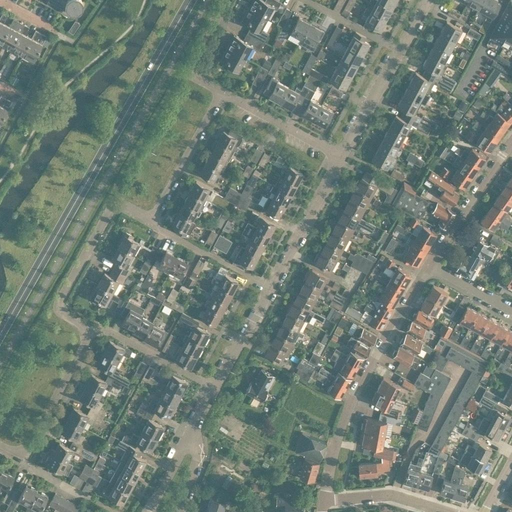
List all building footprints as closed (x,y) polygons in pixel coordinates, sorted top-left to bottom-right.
[(66,0),(49,0),(47,5),(68,16),(70,12),(72,12),(73,12),(74,12),(75,12),(76,12),(77,12),(79,11),(79,10),(80,10),(80,9),(81,8),(82,7),(82,6),(82,5),(82,4),(82,3),(82,2),(81,1),(81,0),(80,0),(67,0),(66,0)] [(262,0),(252,0),(248,9),(253,11),(267,19),(273,8),(276,10),(279,5),(281,2),(280,2),(276,0),(269,0),(268,3),(262,0)] [(337,0),(333,8),(338,11),(344,0),(337,0)] [(351,0),(348,0),(341,13),(346,16),(354,1),(351,0)] [(370,10),(386,19),(392,8),(377,0),(370,0),(369,2),(374,4),(370,10)] [(478,8),(482,0),(468,0),(467,3),(478,8)] [(482,0),(478,8),(488,13),(485,19),(490,22),(500,3),(497,1),(497,0),(482,0)] [(511,1),(510,0),(509,0),(490,37),(511,49),(511,1)] [(292,11),(286,8),(277,24),(283,27),(292,11)] [(386,19),(370,10),(366,8),(363,13),(368,15),(364,21),(380,30),(386,19)] [(459,19),(461,14),(450,8),(447,13),(459,19)] [(254,29),(251,36),(265,43),(269,34),(261,30),(267,19),(248,9),(241,22),(254,29)] [(2,13),(0,17),(0,42),(1,43),(9,26),(3,23),(7,15),(2,13)] [(459,19),(464,22),(467,17),(461,14),(459,19)] [(290,33),(301,39),(309,24),(298,18),(290,33)] [(11,49),(24,25),(18,22),(18,21),(13,19),(9,26),(1,43),(0,44),(0,45),(7,49),(8,47),(11,49)] [(478,30),(484,33),(485,32),(490,22),(484,19),(478,30)] [(80,24),(75,20),(68,31),(73,34),(80,24)] [(446,21),(440,32),(455,40),(462,29),(446,21)] [(18,52),(23,55),(32,38),(25,34),(29,27),(24,24),(24,25),(11,49),(10,51),(17,54),(18,52)] [(301,39),(298,44),(313,52),(319,41),(324,32),(320,30),(320,29),(309,24),(301,39)] [(335,26),(329,37),(335,40),(341,29),(335,26)] [(282,42),(288,31),(282,28),(276,39),(282,42)] [(466,33),(478,40),(481,34),(469,28),(466,33)] [(46,37),(40,33),(36,30),(32,38),(23,55),(22,57),(33,63),(46,37)] [(434,43),(450,51),(455,40),(440,32),(434,43)] [(354,35),(347,47),(363,55),(369,43),(354,35)] [(227,48),(246,59),(252,48),(260,52),(265,43),(251,36),(247,43),(234,36),(227,48)] [(335,40),(329,37),(327,43),(333,46),(335,40)] [(428,54),(444,62),(450,51),(434,43),(428,54)] [(347,47),(342,57),(357,65),(363,55),(347,47)] [(246,59),(227,48),(220,61),(233,68),(231,72),(240,77),(243,72),(240,70),(246,59)] [(315,58),(316,58),(320,60),(324,52),(319,50),(315,58)] [(462,58),(467,61),(471,53),(466,51),(462,58)] [(428,54),(422,65),(426,67),(424,71),(441,81),(452,86),(455,81),(444,75),(442,74),(447,64),(444,62),(428,54)] [(316,58),(315,58),(310,55),(301,70),(307,73),(310,67),(311,68),(316,58)] [(268,71),(267,73),(273,77),(282,60),(275,57),(271,65),(268,71)] [(336,69),(351,77),(357,65),(342,57),(336,69)] [(467,61),(462,58),(458,66),(463,68),(467,61)] [(265,60),(261,67),(268,71),(271,65),(270,64),(270,63),(265,60)] [(259,87),(267,73),(268,71),(261,67),(253,83),(259,87)] [(323,75),(317,71),(311,68),(310,67),(307,73),(309,74),(315,77),(320,80),(325,83),(328,78),(323,75)] [(345,88),(351,77),(336,69),(330,80),(345,88)] [(410,83),(428,93),(434,83),(438,86),(441,81),(424,71),(422,75),(416,72),(410,83)] [(291,109),(292,107),(298,110),(315,77),(309,74),(300,90),(295,88),(294,91),(288,88),(280,103),(291,109)] [(13,76),(9,83),(15,86),(19,80),(13,76)] [(263,92),(269,96),(269,97),(280,103),(288,88),(277,82),(277,80),(271,77),(263,92)] [(298,110),(303,113),(302,114),(313,120),(321,105),(310,99),(314,91),(314,92),(320,80),(315,77),(298,110)] [(485,82),(490,86),(494,80),(489,77),(485,82)] [(449,92),(452,86),(441,81),(438,86),(449,92)] [(410,83),(404,94),(421,103),(423,104),(424,105),(430,94),(428,93),(410,83)] [(328,92),(339,98),(342,92),(331,86),(328,92)] [(415,115),(421,103),(404,94),(397,105),(404,109),(401,113),(418,122),(420,118),(415,115)] [(0,97),(0,123),(8,109),(11,102),(5,98),(1,96),(0,97)] [(495,112),(496,113),(497,112),(510,121),(511,122),(511,121),(511,106),(510,104),(505,109),(500,104),(498,107),(495,112)] [(333,111),(321,105),(313,120),(325,126),(333,111)] [(482,111),(479,116),(486,120),(487,119),(489,116),(482,111)] [(487,119),(486,120),(489,123),(502,131),(509,121),(511,123),(511,122),(510,121),(500,114),(497,112),(496,113),(493,117),(489,115),(489,116),(487,119)] [(395,115),(389,126),(405,135),(411,123),(416,126),(418,122),(401,113),(399,117),(395,115)] [(418,122),(430,128),(433,121),(422,115),(420,118),(418,122)] [(476,121),(473,125),(479,129),(482,125),(476,121)] [(427,134),(430,128),(418,122),(416,126),(415,128),(427,134)] [(489,123),(483,132),(496,141),(502,131),(489,123)] [(389,126),(383,137),(399,146),(404,148),(406,144),(401,141),(405,135),(389,126)] [(224,131),(218,142),(233,150),(238,152),(240,148),(237,146),(239,145),(242,140),(241,138),(242,136),(230,130),(228,134),(224,131)] [(464,136),(471,141),(475,135),(469,130),(464,136)] [(476,142),(475,144),(485,152),(487,150),(489,151),(496,141),(483,132),(476,142)] [(399,146),(383,137),(378,148),(393,156),(399,146)] [(215,140),(211,148),(214,150),(213,152),(228,160),(233,150),(218,142),(215,140)] [(442,144),(436,153),(442,157),(446,151),(448,148),(442,144)] [(453,145),(450,149),(459,155),(464,159),(477,167),(484,157),(472,149),(469,152),(465,149),(463,151),(453,145)] [(387,167),(393,156),(378,148),(371,159),(387,167)] [(256,149),(250,159),(250,160),(256,163),(262,152),(256,149)] [(207,162),(220,169),(222,171),(228,160),(213,152),(207,162)] [(263,153),(258,163),(258,164),(263,167),(269,156),(263,153)] [(412,154),(408,161),(413,164),(417,157),(417,156),(412,154)] [(455,161),(453,165),(458,168),(471,177),(477,167),(464,159),(459,155),(455,161)] [(417,157),(413,164),(420,168),(423,161),(417,157)] [(220,169),(207,162),(201,174),(217,182),(220,177),(216,176),(220,169)] [(283,171),(280,175),(297,184),(303,174),(290,166),(286,173),(283,171)] [(445,178),(450,172),(443,167),(438,173),(445,178)] [(451,178),(464,187),(471,177),(458,168),(451,178)] [(250,172),(244,169),(241,174),(247,178),(250,172)] [(393,169),(390,175),(401,181),(404,175),(393,169)] [(452,205),(458,195),(453,191),(456,188),(431,171),(426,179),(437,187),(436,188),(436,190),(436,193),(437,194),(439,195),(438,196),(452,205)] [(355,188),(369,196),(375,185),(390,193),(392,188),(378,180),(378,179),(365,172),(362,178),(361,178),(355,188)] [(280,175),(275,185),(291,194),(297,184),(280,175)] [(191,192),(204,199),(207,193),(211,195),(213,190),(197,181),(191,192)] [(403,182),(401,186),(411,192),(413,187),(403,182)] [(511,185),(508,182),(501,192),(511,199),(511,185)] [(285,205),(291,194),(275,185),(274,185),(268,196),(269,196),(272,198),(285,205)] [(392,203),(404,210),(420,218),(429,202),(411,192),(401,186),(392,203)] [(238,198),(241,193),(230,187),(227,192),(238,198)] [(369,196),(355,188),(350,199),(364,206),(369,196)] [(191,192),(185,203),(201,212),(205,206),(206,206),(209,202),(204,199),(191,192)] [(238,198),(227,192),(224,198),(235,204),(238,198)] [(511,199),(501,192),(494,201),(507,210),(511,205),(511,199)] [(251,199),(241,193),(238,198),(248,204),(251,199)] [(269,196),(263,207),(279,216),(285,205),(272,198),(269,196)] [(248,204),(238,198),(235,204),(245,209),(248,204)] [(344,209),(358,217),(364,206),(350,199),(344,209)] [(488,211),(508,226),(511,222),(503,216),(507,210),(494,201),(488,211)] [(185,203),(180,213),(195,221),(198,216),(199,216),(201,212),(185,203)] [(438,222),(446,227),(455,213),(447,208),(446,209),(436,203),(431,212),(441,218),(438,222)] [(239,210),(234,207),(231,213),(236,216),(239,210)] [(375,226),(358,217),(344,209),(342,213),(340,212),(336,219),(338,220),(358,231),(360,226),(371,232),(375,226)] [(506,230),(508,226),(488,211),(481,221),(493,230),(498,224),(506,230)] [(195,221),(180,213),(174,224),(176,225),(174,228),(173,229),(190,238),(192,234),(189,232),(195,221)] [(256,228),(269,235),(275,224),(258,215),(256,219),(260,221),(256,228)] [(413,217),(409,224),(415,227),(417,223),(419,221),(413,217)] [(223,223),(217,220),(214,225),(220,228),(223,223)] [(338,220),(333,230),(347,238),(350,232),(361,238),(363,233),(358,231),(338,220)] [(247,223),(241,233),(247,236),(263,245),(269,235),(256,228),(247,223)] [(415,227),(411,233),(429,243),(436,233),(422,225),(421,225),(417,223),(415,227)] [(392,232),(394,233),(396,229),(403,233),(405,229),(396,224),(392,232)] [(413,239),(410,245),(423,253),(429,243),(411,233),(405,229),(403,233),(413,239)] [(205,242),(211,245),(217,234),(211,230),(205,242)] [(327,241),(341,248),(347,238),(333,230),(327,241)] [(383,231),(377,241),(382,244),(388,233),(383,231)] [(119,248),(133,255),(139,244),(131,239),(133,237),(125,233),(120,242),(121,243),(119,248)] [(213,246),(213,247),(225,253),(231,242),(219,235),(213,246)] [(245,248),(258,256),(263,245),(247,236),(245,240),(248,242),(245,248)] [(493,236),(490,241),(499,246),(502,241),(493,236)] [(397,242),(391,238),(388,243),(394,247),(397,242)] [(468,255),(479,261),(486,266),(489,261),(491,262),(498,250),(477,238),(468,255)] [(321,251),(335,259),(341,248),(327,241),(321,251)] [(404,257),(402,261),(407,264),(410,260),(417,264),(423,253),(410,245),(403,256),(404,257)] [(241,247),(235,258),(239,260),(236,265),(243,270),(247,263),(252,266),(258,256),(245,248),(241,247)] [(114,269),(126,276),(130,269),(126,267),(133,255),(119,248),(113,259),(118,262),(114,269)] [(152,248),(144,262),(150,265),(157,252),(152,248)] [(317,254),(313,261),(329,270),(335,259),(321,251),(319,255),(317,254)] [(164,271),(168,274),(170,270),(177,258),(166,252),(159,264),(166,268),(164,271)] [(355,268),(361,256),(356,253),(355,256),(350,253),(347,259),(352,261),(350,265),(355,268)] [(372,262),(375,257),(367,253),(365,258),(367,259),(372,262)] [(462,260),(456,270),(470,278),(473,280),(476,273),(473,271),(479,261),(468,255),(464,261),(462,260)] [(361,256),(355,268),(360,270),(367,259),(365,258),(361,256)] [(177,258),(170,270),(176,274),(174,277),(179,280),(188,263),(177,258)] [(360,270),(366,273),(372,262),(367,259),(360,270)] [(387,259),(384,265),(390,269),(393,264),(394,263),(387,259)] [(198,260),(192,271),(197,274),(198,275),(204,263),(198,260)] [(350,267),(349,266),(344,264),(342,269),(347,272),(350,267)] [(393,264),(390,269),(394,271),(391,277),(400,282),(404,285),(411,274),(400,268),(397,266),(393,264)] [(213,276),(211,281),(216,283),(232,292),(238,282),(225,275),(227,271),(220,268),(215,277),(213,276)] [(98,285),(112,292),(118,281),(122,283),(126,276),(114,269),(110,277),(104,273),(98,285)] [(303,279),(306,280),(319,288),(323,281),(327,283),(329,279),(325,277),(311,270),(309,274),(307,272),(303,279)] [(152,280),(147,277),(140,290),(146,294),(149,290),(147,289),(152,280)] [(391,277),(385,287),(398,295),(404,285),(400,282),(391,277)] [(319,288),(306,280),(300,290),(314,298),(319,288)] [(372,284),(372,285),(377,288),(377,289),(382,292),(379,296),(379,297),(382,299),(392,305),(398,295),(385,287),(374,281),(372,284)] [(216,283),(210,294),(214,296),(227,303),(232,292),(216,283)] [(94,288),(88,298),(96,302),(97,300),(108,306),(112,299),(117,302),(120,297),(112,292),(98,285),(96,289),(94,288)] [(433,285),(426,296),(441,304),(447,293),(433,285)] [(173,300),(178,292),(172,289),(166,299),(164,298),(162,302),(170,306),(173,300)] [(300,290),(294,301),(308,309),(311,303),(316,306),(319,300),(314,298),(300,290)] [(158,295),(156,298),(162,302),(164,298),(165,297),(158,293),(158,295)] [(334,306),(340,295),(336,293),(334,296),(329,293),(327,297),(331,299),(329,304),(334,306)] [(334,306),(340,309),(345,298),(340,295),(334,306)] [(204,304),(208,306),(221,313),(227,303),(214,296),(210,302),(207,300),(204,304)] [(435,315),(441,304),(426,296),(420,307),(435,315)] [(160,302),(151,297),(149,301),(158,306),(160,302)] [(121,298),(114,312),(120,315),(127,303),(128,301),(121,298)] [(382,299),(375,311),(387,317),(393,306),(392,305),(382,299)] [(127,303),(120,315),(125,317),(121,324),(132,330),(133,330),(142,314),(141,314),(142,313),(144,308),(128,300),(128,301),(127,303)] [(173,300),(170,306),(181,312),(184,306),(173,300)] [(286,310),(289,312),(303,319),(308,322),(311,316),(322,322),(325,318),(308,309),(294,301),(292,305),(289,304),(286,310)] [(348,305),(344,312),(357,320),(365,324),(370,321),(369,321),(373,315),(364,310),(362,314),(348,305)] [(366,305),(363,309),(364,310),(373,315),(369,321),(370,321),(381,327),(387,317),(375,311),(366,305)] [(459,305),(456,310),(455,312),(460,315),(462,311),(463,308),(459,305)] [(215,324),(221,313),(208,306),(205,312),(201,310),(199,315),(215,324)] [(458,321),(469,327),(477,312),(466,306),(458,321)] [(329,321),(335,324),(341,313),(335,310),(331,308),(325,318),(329,321)] [(431,322),(433,318),(418,310),(413,319),(426,326),(429,321),(431,322)] [(191,330),(188,336),(204,345),(210,333),(196,325),(199,321),(182,312),(179,318),(188,322),(185,327),(191,330)] [(289,312),(283,322),(297,330),(303,319),(289,312)] [(455,312),(451,320),(455,322),(456,322),(460,315),(455,312)] [(480,333),(487,318),(477,312),(469,327),(480,333)] [(132,330),(132,331),(132,332),(143,338),(144,338),(153,322),(152,321),(146,318),(148,316),(142,313),(141,314),(142,314),(133,330),(132,330)] [(143,338),(142,339),(143,339),(155,346),(155,344),(160,347),(167,333),(163,330),(157,326),(159,324),(161,319),(155,317),(153,321),(153,320),(152,320),(152,321),(153,322),(144,338),(143,338)] [(342,317),(337,325),(343,329),(348,320),(342,317)] [(490,338),(498,323),(487,318),(480,333),(490,338)] [(283,322),(277,333),(294,342),(298,336),(301,338),(304,334),(297,330),(283,322)] [(423,333),(425,334),(432,338),(434,334),(427,330),(412,322),(407,330),(420,338),(423,333)] [(498,323),(490,338),(500,344),(508,329),(498,323)] [(443,324),(439,332),(447,337),(451,329),(443,324)] [(371,344),(376,336),(357,326),(352,334),(358,337),(371,344)] [(511,345),(511,331),(508,329),(500,344),(510,349),(511,345)] [(458,334),(453,331),(449,338),(454,341),(458,334)] [(289,353),(294,342),(277,333),(272,343),(289,353)] [(170,334),(167,340),(172,343),(175,337),(170,334)] [(185,342),(182,347),(182,348),(198,356),(204,345),(188,336),(186,334),(183,340),(185,342)] [(429,353),(432,348),(406,334),(400,344),(416,353),(419,347),(429,353)] [(364,357),(369,348),(351,337),(345,347),(364,357)] [(463,337),(459,344),(465,347),(468,340),(463,337)] [(441,348),(439,352),(440,352),(446,355),(448,356),(449,356),(473,369),(483,374),(486,369),(488,365),(489,363),(446,339),(445,341),(441,348)] [(109,340),(102,352),(118,360),(122,353),(128,356),(131,350),(122,346),(120,346),(109,340)] [(167,340),(162,350),(167,352),(172,343),(167,340)] [(318,342),(312,352),(313,353),(319,356),(324,345),(320,343),(318,342)] [(266,353),(266,354),(280,362),(283,357),(286,358),(289,353),(272,343),(266,353)] [(474,343),(470,350),(475,352),(479,345),(474,343)] [(180,345),(179,346),(176,351),(179,353),(176,359),(191,368),(198,356),(182,348),(182,347),(180,345)] [(399,347),(393,357),(408,365),(411,359),(419,363),(421,359),(399,347)] [(484,348),(481,355),(486,358),(490,351),(484,348)] [(497,349),(494,356),(499,359),(503,352),(497,349)] [(335,350),(333,354),(357,368),(362,359),(350,351),(346,357),(341,354),(341,353),(335,350)] [(107,376),(121,384),(127,387),(130,381),(118,375),(121,369),(115,366),(118,360),(102,352),(96,363),(110,370),(107,376)] [(446,362),(448,356),(440,352),(437,357),(446,362)] [(309,361),(315,365),(320,356),(319,356),(313,353),(309,361)] [(357,368),(333,354),(330,359),(336,363),(334,367),(352,377),(357,368)] [(435,362),(443,366),(446,362),(437,357),(435,362)] [(503,364),(508,367),(511,359),(507,357),(503,364)] [(140,361),(136,370),(133,375),(139,378),(146,364),(140,361)] [(432,366),(435,368),(440,371),(441,371),(443,366),(435,362),(432,366)] [(511,368),(508,367),(503,364),(500,362),(497,368),(511,376),(511,375),(511,368)] [(307,381),(315,366),(311,363),(306,371),(303,372),(298,369),(295,375),(307,381)] [(149,366),(142,379),(147,382),(150,377),(154,369),(149,366)] [(320,367),(318,372),(327,378),(327,379),(345,389),(351,379),(337,372),(334,378),(329,375),(330,373),(320,367)] [(420,372),(413,384),(430,392),(440,371),(435,368),(430,378),(420,372)] [(251,381),(245,392),(262,401),(263,399),(265,398),(267,394),(266,392),(268,390),(265,389),(272,375),(261,369),(253,383),(251,381)] [(470,374),(479,380),(482,374),(472,369),(470,374)] [(163,385),(181,395),(188,383),(176,376),(176,375),(167,370),(164,375),(170,379),(166,385),(164,384),(163,385)] [(318,372),(316,371),(312,377),(324,384),(325,383),(330,386),(327,391),(340,398),(345,389),(327,379),(327,378),(318,372)] [(440,371),(430,392),(440,396),(450,375),(441,371),(440,371)] [(91,374),(84,385),(98,393),(101,387),(109,391),(112,386),(118,389),(121,384),(107,376),(104,381),(91,374)] [(467,379),(477,384),(479,380),(470,374),(467,379)] [(479,380),(485,383),(488,377),(482,374),(479,380)] [(396,383),(382,376),(376,388),(394,397),(399,386),(395,384),(396,383)] [(150,377),(147,382),(153,385),(156,380),(150,377)] [(399,386),(409,391),(412,385),(403,380),(404,379),(399,377),(396,383),(395,384),(399,386)] [(477,384),(467,379),(464,384),(474,389),(477,384)] [(472,394),(474,389),(464,384),(462,389),(472,394)] [(89,409),(103,417),(106,411),(100,408),(103,403),(95,398),(98,393),(84,385),(78,397),(92,404),(89,409)] [(163,391),(160,397),(175,406),(181,395),(163,385),(161,390),(163,391)] [(376,388),(370,401),(384,408),(388,409),(394,397),(376,388)] [(511,389),(509,388),(503,399),(511,403),(511,389)] [(459,394),(469,399),(472,394),(462,389),(459,394)] [(485,390),(482,394),(497,402),(499,398),(485,390)] [(438,401),(440,396),(430,392),(428,397),(438,401)] [(457,398),(467,404),(469,399),(459,394),(457,398)] [(479,400),(479,401),(491,409),(492,408),(494,408),(496,403),(497,402),(485,396),(482,394),(479,400)] [(139,407),(153,415),(155,410),(169,418),(175,406),(160,397),(156,403),(150,400),(147,406),(141,402),(139,407)] [(436,407),(438,401),(428,397),(426,402),(436,407)] [(454,403),(464,408),(467,404),(457,398),(454,403)] [(434,411),(436,407),(426,402),(424,407),(434,411)] [(462,413),(464,408),(454,403),(452,408),(462,413)] [(496,410),(491,420),(503,427),(505,423),(507,424),(511,417),(504,414),(507,409),(496,403),(494,408),(496,410)] [(103,417),(89,409),(86,414),(73,407),(66,419),(80,426),(83,420),(92,424),(95,420),(100,423),(103,417)] [(153,415),(139,407),(136,413),(142,416),(139,421),(146,425),(142,431),(158,439),(164,427),(150,420),(153,415)] [(422,412),(432,416),(434,411),(424,407),(422,412)] [(401,412),(388,409),(384,408),(382,414),(399,419),(401,412)] [(449,412),(459,418),(462,413),(452,408),(449,412)] [(430,421),(432,416),(422,412),(420,417),(430,421)] [(446,417),(456,423),(459,418),(449,412),(446,417)] [(382,414),(381,421),(381,422),(386,423),(399,426),(399,425),(402,426),(403,420),(400,419),(399,419),(382,414)] [(420,417),(418,422),(427,426),(430,421),(420,417)] [(444,422),(454,427),(456,423),(446,417),(444,422)] [(381,422),(381,421),(367,418),(366,424),(364,423),(362,431),(384,434),(386,423),(381,422)] [(80,426),(66,419),(60,431),(73,438),(71,442),(76,445),(92,454),(95,448),(82,442),(85,437),(77,432),(80,426)] [(497,439),(504,427),(492,420),(485,432),(497,439)] [(425,431),(427,426),(418,422),(416,427),(425,431)] [(454,427),(444,422),(441,427),(451,432),(454,427)] [(464,427),(465,428),(479,435),(481,430),(467,423),(464,427)] [(439,431),(449,437),(451,432),(441,427),(439,431)] [(465,428),(464,427),(461,433),(476,441),(479,435),(465,428)] [(152,451),(158,439),(142,431),(139,437),(133,433),(130,439),(124,435),(121,440),(130,445),(134,448),(137,443),(152,451)] [(373,455),(381,457),(387,458),(391,459),(393,450),(381,448),(384,434),(362,431),(361,438),(363,439),(362,445),(374,447),(373,455)] [(449,437),(439,431),(436,436),(446,441),(449,437)] [(326,443),(302,433),(295,450),(304,454),(303,456),(319,462),(326,443)] [(434,441),(444,446),(446,441),(436,436),(434,441)] [(117,438),(114,444),(125,450),(127,451),(130,446),(130,445),(127,444),(121,440),(118,439),(117,438)] [(441,451),(444,446),(434,441),(431,446),(441,451)] [(53,449),(51,453),(67,462),(73,451),(82,456),(93,462),(96,456),(92,454),(76,445),(73,450),(60,443),(55,450),(53,449)] [(480,443),(476,450),(467,445),(465,449),(469,451),(486,460),(492,449),(480,443)] [(120,460),(125,463),(140,472),(146,461),(138,457),(141,452),(135,448),(130,446),(127,451),(125,450),(120,460)] [(441,451),(431,446),(428,452),(438,456),(441,451)] [(479,472),(486,460),(469,451),(465,458),(470,461),(468,465),(479,472)] [(64,467),(67,462),(51,453),(48,452),(43,462),(67,475),(70,470),(64,467)] [(449,455),(447,460),(446,460),(461,469),(464,463),(449,455)] [(443,458),(442,457),(437,456),(432,472),(438,474),(443,458)] [(100,457),(97,462),(103,465),(106,460),(100,457)] [(388,470),(387,458),(381,457),(381,462),(358,463),(359,476),(376,475),(376,471),(388,470)] [(313,482),(319,463),(304,459),(301,471),(298,470),(297,474),(299,475),(299,477),(313,482)] [(404,481),(416,484),(420,471),(422,463),(417,462),(414,469),(408,467),(404,481)] [(119,474),(134,482),(140,472),(125,463),(119,474)] [(75,484),(73,486),(79,489),(80,487),(84,480),(85,481),(92,468),(91,467),(85,464),(82,470),(78,477),(75,484)] [(439,492),(452,496),(460,469),(456,466),(451,481),(443,478),(444,476),(438,474),(435,485),(441,487),(439,492)] [(92,468),(85,481),(87,482),(92,485),(95,487),(101,477),(97,476),(99,472),(94,469),(92,468)] [(460,469),(452,496),(463,499),(468,486),(461,484),(465,471),(460,469)] [(0,486),(7,490),(8,491),(2,501),(8,505),(9,505),(16,493),(8,488),(14,478),(5,473),(5,474),(0,471),(0,486)] [(420,471),(416,484),(428,488),(432,475),(420,471)] [(114,485),(129,493),(134,482),(119,474),(114,485)] [(87,482),(81,490),(87,493),(92,485),(87,482)] [(256,485),(253,483),(250,484),(249,487),(249,490),(252,491),(255,491),(257,488),(256,485)] [(26,485),(21,495),(16,493),(9,505),(8,505),(4,511),(11,511),(18,500),(29,506),(37,491),(26,485)] [(129,493),(114,485),(110,491),(104,487),(101,494),(110,499),(111,498),(122,504),(129,493)] [(48,497),(37,491),(29,506),(39,511),(48,497)] [(50,505),(55,508),(61,497),(55,494),(50,505)] [(301,511),(302,506),(289,505),(289,498),(277,497),(276,507),(284,507),(283,511),(301,511)] [(210,498),(206,509),(214,511),(221,511),(225,503),(210,498)] [(62,511),(67,511),(73,503),(67,500),(61,511),(62,511)] [(73,503),(67,511),(74,511),(78,506),(73,503)]
